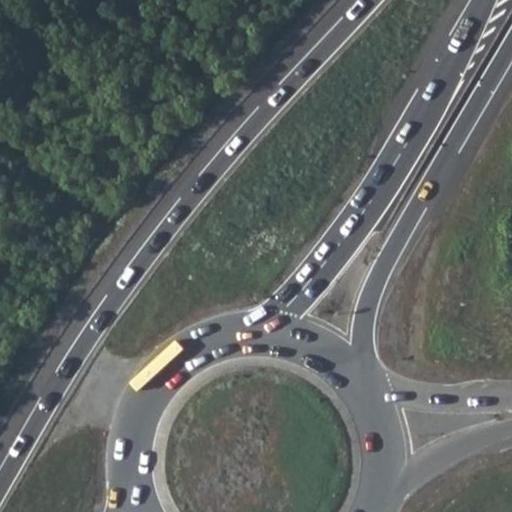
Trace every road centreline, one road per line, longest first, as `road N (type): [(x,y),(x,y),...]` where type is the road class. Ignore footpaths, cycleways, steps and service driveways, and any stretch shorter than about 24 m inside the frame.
road 1 (trunk): [(367,0),(179,211),(89,332),(0,483)]
road 2 (motorway): [(482,0),(360,217),(263,329)]
road 3 (motorway): [(365,381),(366,314),(378,281),(511,46)]
road 4 (primary): [(263,329),(214,337),(156,380),(133,423),(132,495)]
road 5 (tertiary): [(511,398),(374,395)]
road 6 (tertiary): [(389,486),(464,443),(511,429)]
